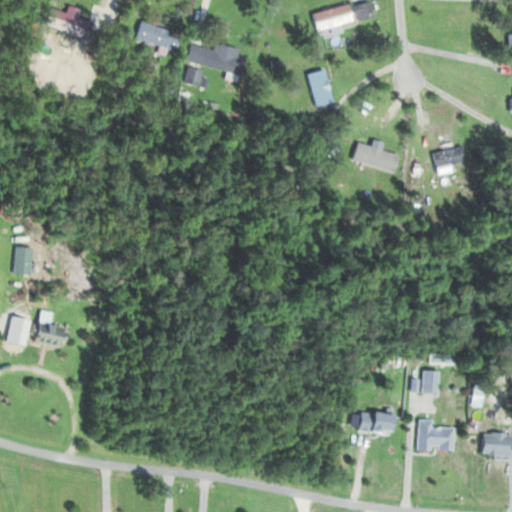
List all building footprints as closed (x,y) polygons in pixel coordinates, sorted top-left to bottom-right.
[(360,0),(307,10),(311,28),(370,17),(366,0),(360,0)] [(85,21),(46,6),(39,25),(77,40),(85,21)] [(133,38),(170,50),(176,33),(139,21),(133,38)] [(241,56),(185,43),(181,62),(237,74),(241,56)] [(330,100),(321,67),(303,72),(312,105),(330,100)] [(385,153),(357,138),(349,151),(377,167),(385,153)] [(450,164),(461,159),(456,147),(445,151),(450,164)] [(57,346),(61,325),(28,320),(25,341),(57,346)] [(433,392),(433,370),(418,370),(418,392),(433,392)] [(387,412),(354,412),(354,432),(387,432),(387,412)] [(428,426),(428,419),(414,419),(414,450),(450,450),(450,426),(428,426)] [(476,455),(507,455),(507,432),(476,432),(476,455)]
